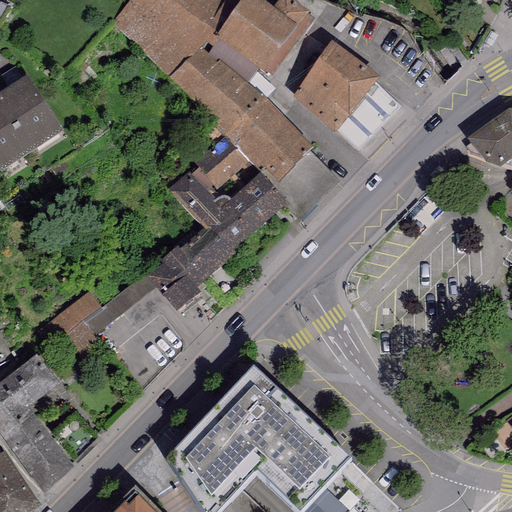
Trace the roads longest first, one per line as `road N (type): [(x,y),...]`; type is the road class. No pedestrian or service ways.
road 1 (primary): [(511,72),(438,127),(281,289)]
road 2 (residential): [(281,289),(369,400),(418,447),(468,477)]
road 3 (primary): [(281,289),(128,445)]
